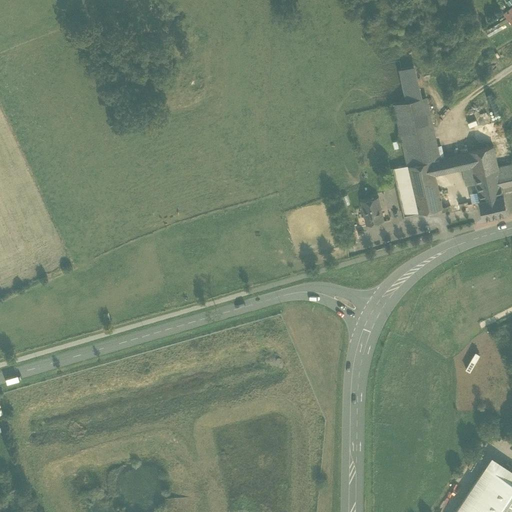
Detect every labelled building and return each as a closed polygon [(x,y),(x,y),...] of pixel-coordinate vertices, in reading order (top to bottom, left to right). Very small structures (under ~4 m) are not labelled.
[(511,23),(511,15),(508,10),(503,13),(507,18),(511,23),(511,24),(511,23)] [(507,18),(486,30),(489,35),(511,23),(507,18)] [(511,24),(489,37),(496,49),(511,39),(511,24)] [(426,97),(395,104),(408,164),(432,159),(439,158),(426,97)] [(493,146),(454,154),(457,169),(462,168),(472,166),(476,183),(479,199),(504,193),(498,166),(493,146)] [(454,154),(447,156),(450,171),(457,169),(454,154)] [(439,158),(432,159),(435,174),(450,171),(447,156),(439,158)] [(440,196),(435,174),(432,159),(408,164),(419,212),(443,207),(440,196)] [(511,162),(498,166),(504,193),(504,194),(511,192),(511,162)] [(408,164),(393,168),(403,216),(419,212),(408,164)] [(472,166),(462,168),(466,185),(476,183),(472,166)] [(504,193),(479,199),(483,217),(508,212),(504,194),(504,193)] [(440,196),(443,207),(451,205),(448,194),(440,196)] [(379,196),(361,200),(366,224),(384,220),(379,196)] [(511,511),(511,481),(495,470),(467,511),(511,511)]
